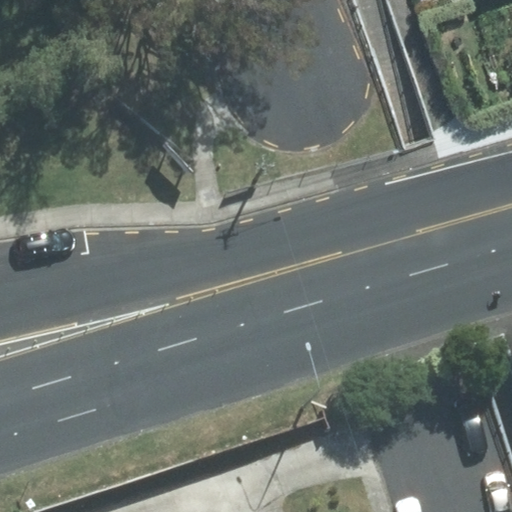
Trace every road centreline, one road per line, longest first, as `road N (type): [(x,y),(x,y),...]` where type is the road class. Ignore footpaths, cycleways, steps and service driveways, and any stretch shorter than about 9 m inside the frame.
road 1 (primary): [(297,273),(94,372),(0,400)]
road 2 (primary): [(0,312),(51,299),(297,273)]
road 3 (primary): [(297,273),(511,206)]
